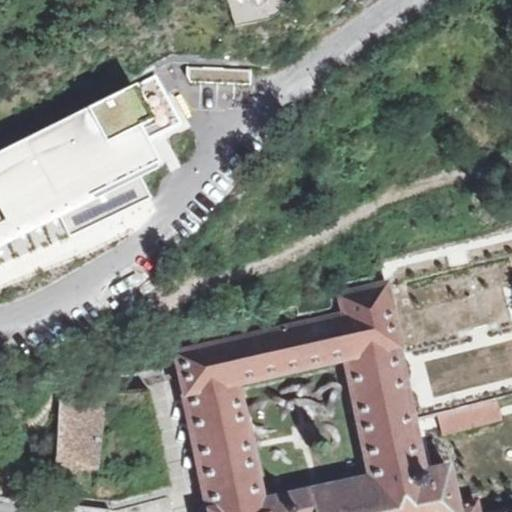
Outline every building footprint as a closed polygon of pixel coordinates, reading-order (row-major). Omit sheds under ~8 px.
[(222,0),(230,27),(265,20),(283,6),(278,0),(222,0)] [(265,108),(269,75),(193,66),(189,100),(265,108)] [(0,245),(159,167),(144,135),(179,120),(156,76),(133,87),(72,117),(37,135),(0,153),(0,245)] [(448,468),(435,471),(429,472),(423,473),(412,419),(405,383),(397,337),(386,283),(339,294),(343,314),(238,338),(176,354),(207,511),(511,511),(507,511),(478,511),(475,502),(456,506),(448,468)] [(59,398),(54,468),(71,469),(94,470),(99,400),(59,398)] [(497,398),(436,413),(439,426),(442,437),(503,422),(500,410),(497,398)]
